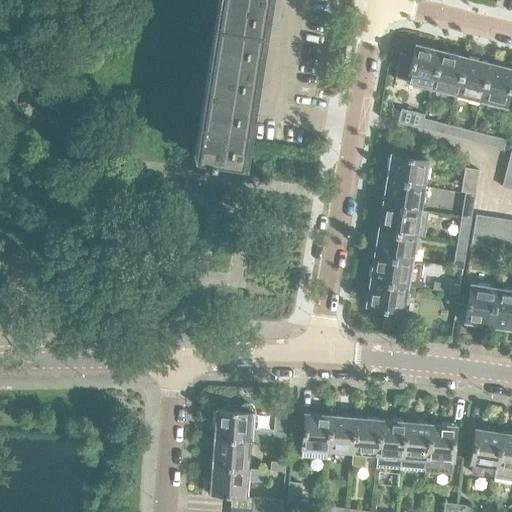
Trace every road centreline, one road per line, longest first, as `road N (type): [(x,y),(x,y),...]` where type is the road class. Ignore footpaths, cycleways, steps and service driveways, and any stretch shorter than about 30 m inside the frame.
road 1 (residential): [(379,3),(320,356)]
road 2 (tertiary): [(320,356),(511,379)]
road 3 (tertiary): [(0,362),(177,360)]
road 4 (residential): [(164,511),(177,360)]
road 5 (tertiary): [(177,360),(320,356)]
road 6 (residential): [(511,35),(379,3)]
